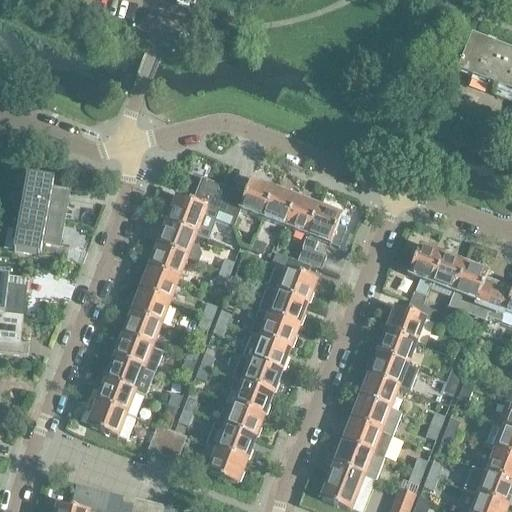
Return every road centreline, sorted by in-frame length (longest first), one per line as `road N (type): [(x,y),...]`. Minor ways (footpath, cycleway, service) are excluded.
road 1 (residential): [(17,511),(33,449),(139,176),(136,134)]
road 2 (residential): [(280,511),(393,185)]
road 3 (residential): [(136,134),(224,124),(393,185)]
road 4 (residential): [(0,110),(87,140),(136,134)]
road 5 (residential): [(393,185),(511,231)]
road 6 (residential): [(136,134),(128,109),(164,18)]
